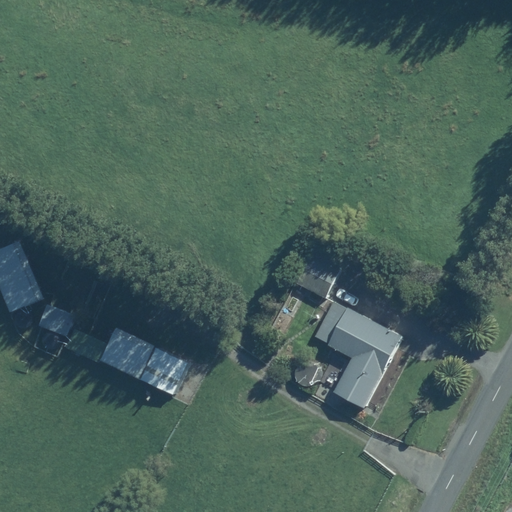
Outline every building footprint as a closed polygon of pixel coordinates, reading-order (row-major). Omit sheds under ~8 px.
[(26,240),(0,251),(0,272),(17,311),(51,296),(26,240)] [(349,268),(320,252),(303,282),(332,298),(349,268)] [(79,312),(54,302),(44,326),(69,336),(79,312)] [(409,339),(355,309),(353,312),(339,305),(321,339),(359,359),(341,393),(370,409),(409,339)] [(70,347),(87,355),(85,359),(96,364),(98,360),(103,362),(112,342),(79,327),(70,347)] [(108,363),(125,371),(121,378),(143,388),(147,381),(179,397),(196,362),(124,328),(108,363)] [(314,362),(313,361),(312,361),(311,361),(310,362),(309,362),(308,362),(307,363),(306,363),(305,364),(304,364),(303,365),(303,366),(302,367),(302,368),(301,369),(301,370),(300,371),(300,372),(300,373),(300,374),(300,375),(300,376),(301,377),(301,378),(301,379),(302,380),(302,381),(303,382),(304,382),(305,383),(305,384),(306,384),(307,385),(308,385),(309,386),(310,386),(311,386),(312,386),(313,386),(315,386),(316,386),(317,386),(318,385),(319,385),(320,384),(321,383),(322,383),(323,382),(324,381),(324,380),(325,379),(325,378),(325,377),(326,376),(326,375),(326,374),(326,373),(326,372),(326,371),(325,370),(325,369),(324,368),(324,367),(323,366),(322,365),(321,364),(320,363),(319,363),(318,362),(317,362),(316,362),(315,362),(314,362)]
